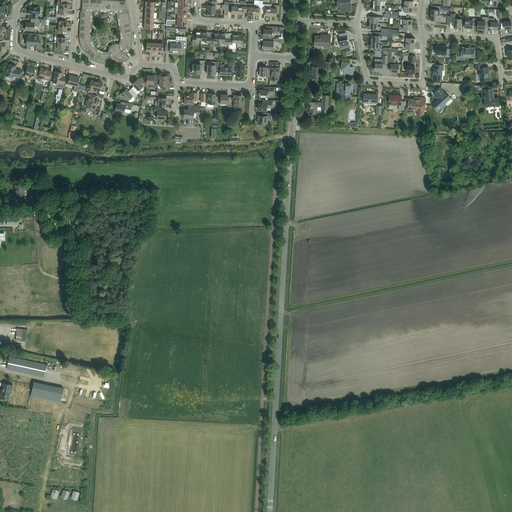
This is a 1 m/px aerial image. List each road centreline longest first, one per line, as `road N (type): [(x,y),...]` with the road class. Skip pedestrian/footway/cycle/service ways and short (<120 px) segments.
road 1 (unclassified): [(269,511),(296,58)]
road 2 (residential): [(422,34),(422,84),(366,81),(357,23)]
road 3 (residential): [(422,34),(496,38),(501,78),(511,77)]
